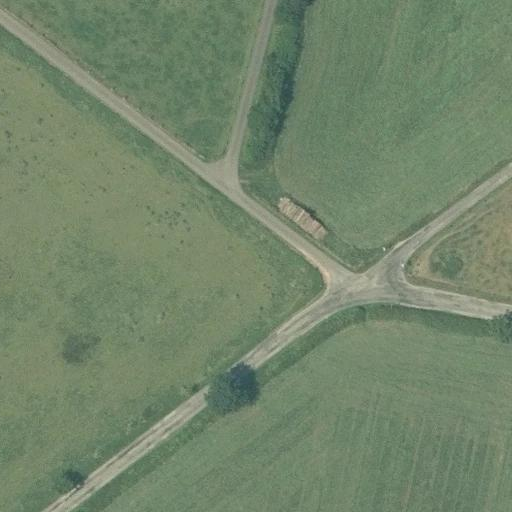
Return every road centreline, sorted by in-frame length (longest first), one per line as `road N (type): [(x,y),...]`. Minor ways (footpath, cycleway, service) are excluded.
road 1 (unclassified): [(353,288),(55,511)]
road 2 (residential): [(353,288),(511,169)]
road 3 (unclassified): [(511,312),(353,288)]
